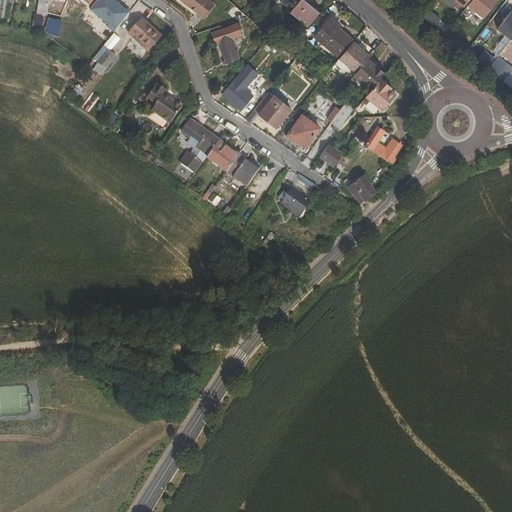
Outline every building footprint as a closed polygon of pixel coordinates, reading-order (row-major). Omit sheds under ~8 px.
[(127,12),(111,0),(95,0),(87,10),(113,30),(127,12)] [(180,0),(203,18),(214,4),(208,0),(180,0)] [(308,27),(320,13),(304,0),(300,0),(290,12),(308,27)] [(496,1),(494,0),(473,0),(468,7),(483,18),(496,1)] [(511,39),(511,13),(498,29),(511,40),(511,39)] [(32,27),(43,29),(44,17),(33,16),(32,27)] [(128,33),(148,52),(162,37),(142,18),(128,33)] [(49,19),(45,34),(58,38),(62,23),(49,19)] [(354,41),(329,20),(314,38),(339,60),(353,43),(354,41)] [(216,44),(218,43),(226,64),(240,59),(234,43),(239,41),(237,37),(243,35),(240,24),(212,33),(216,44)] [(353,43),(339,60),(357,74),(368,60),(371,57),(353,43)] [(117,56),(108,49),(97,63),(106,70),(117,56)] [(260,65),(270,56),(263,49),(253,58),(260,65)] [(483,65),(487,68),(494,58),(491,55),(483,65)] [(487,68),(504,83),(511,72),(511,69),(504,64),(503,65),(494,58),(487,68)] [(290,67),(301,77),(307,69),(296,59),(290,67)] [(357,74),(354,78),(371,92),(382,78),(386,74),(368,60),(357,74)] [(383,110),(397,94),(391,89),(388,87),(390,84),(382,78),(371,92),(367,97),(383,110)] [(267,96),(276,84),(271,79),(261,91),(267,96)] [(226,90),(222,95),(242,111),(254,97),(234,80),(226,90)] [(155,105),(151,111),(170,124),(182,107),(163,94),(166,90),(157,83),(146,99),(155,105)] [(226,90),(221,85),(213,96),(218,100),(222,95),(226,90)] [(320,86),(303,105),(314,116),(332,96),(320,86)] [(277,128),(291,110),(274,96),(259,115),(277,128)] [(331,123),(339,129),(354,108),(346,102),(331,123)] [(296,145),(297,143),(305,148),(320,128),(302,115),(286,138),(296,145)] [(181,133),(191,139),(187,145),(194,149),(190,155),(187,153),(180,163),(196,174),(207,158),(219,140),(190,120),(181,133)] [(364,147),(391,166),(395,159),(394,158),(402,145),(393,139),(386,149),(378,143),(385,132),(378,127),(364,147)] [(239,155),(219,140),(207,158),(227,172),(239,155)] [(334,168),(343,155),(329,145),(319,157),(334,168)] [(248,187),(260,170),(239,155),(227,172),(248,187)] [(422,190),(442,178),(437,170),(417,182),(422,190)] [(359,206),(375,195),(364,179),(348,189),(359,206)] [(216,187),(213,185),(203,199),(207,201),(216,187)] [(298,217),(311,200),(293,187),(280,204),(298,217)]
